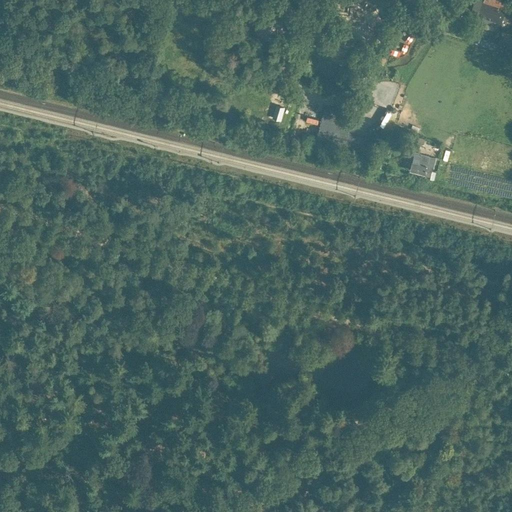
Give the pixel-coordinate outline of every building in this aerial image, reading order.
[(478,0),(475,0),(470,18),(474,19),(471,28),(494,36),(497,29),(503,32),(509,15),(511,15),(511,10),(510,10),(511,5),(495,0),(492,0),(492,1),(489,0),(487,0),(487,3),(478,0)] [(403,104),(405,83),(382,81),(380,102),(403,104)] [(325,107),(317,144),(349,151),(361,154),(364,142),(352,139),(358,114),(325,107)] [(371,156),(378,128),(373,127),(366,155),(371,156)] [(378,148),(374,165),(381,167),(384,150),(378,148)] [(428,164),(430,156),(415,153),(411,170),(426,173),(425,177),(434,179),(437,167),(428,164)]
